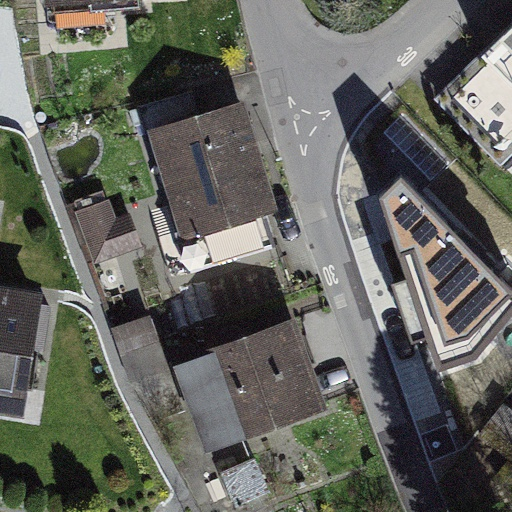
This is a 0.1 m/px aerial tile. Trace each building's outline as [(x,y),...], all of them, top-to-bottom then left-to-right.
[(511,14),(436,85),(503,156),(511,147),(511,14)] [(184,232),(270,204),(253,152),(236,100),(203,111),(196,91),(144,107),(184,232)] [(511,338),(511,297),(489,223),(386,254),(420,367),(511,338)] [(0,410),(18,412),(30,298),(0,294),(0,410)] [(205,445),(319,402),(284,309),(249,322),(170,352),(205,445)]
